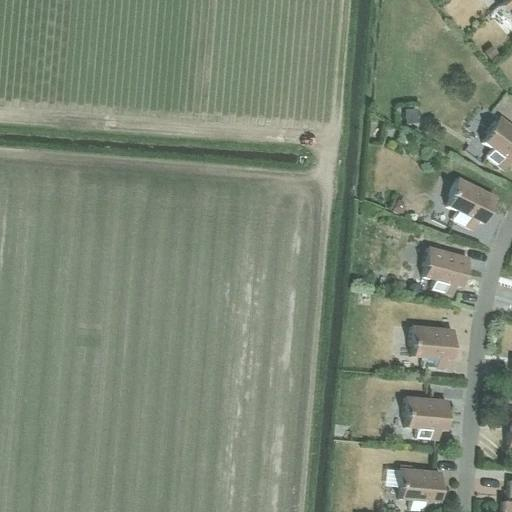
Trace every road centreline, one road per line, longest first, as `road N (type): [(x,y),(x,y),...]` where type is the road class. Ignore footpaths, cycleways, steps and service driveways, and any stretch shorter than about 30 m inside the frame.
road 1 (track): [(328,140),(0,116)]
road 2 (track): [(326,177),(343,0)]
